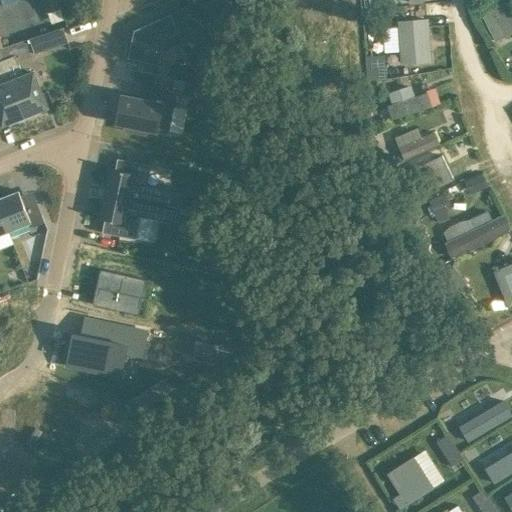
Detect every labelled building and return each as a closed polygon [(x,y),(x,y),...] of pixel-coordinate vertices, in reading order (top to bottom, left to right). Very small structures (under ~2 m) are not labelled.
[(43,0),(47,12),(62,7),(59,0),(43,0)] [(195,37),(177,0),(170,0),(155,7),(159,18),(134,29),(128,57),(159,64),(162,52),(165,37),(178,32),(183,43),(195,37)] [(502,0),(481,10),(496,40),(511,32),(511,8),(508,0),(502,0)] [(400,61),(431,60),(430,15),(399,16),(400,61)] [(29,38),(34,53),(69,41),(63,26),(29,38)] [(3,59),(26,118),(42,111),(41,108),(47,106),(33,71),(24,75),(15,54),(3,59)] [(10,124),(26,118),(3,59),(0,60),(0,115),(3,123),(9,121),(10,124)] [(137,78),(157,80),(158,70),(137,69),(137,78)] [(442,104),(437,84),(418,88),(416,82),(375,91),(381,118),(442,104)] [(149,100),(122,94),(116,122),(125,124),(124,130),(147,134),(148,128),(159,131),(169,133),(177,91),(152,85),(149,100)] [(450,173),(446,159),(473,152),(469,139),(416,155),(424,180),(450,173)] [(111,167),(105,193),(178,207),(168,204),(171,190),(147,185),(151,164),(118,157),(115,168),(113,168),(111,167)] [(484,171),(465,179),(470,191),(488,183),(484,171)] [(19,190),(0,197),(0,208),(9,230),(31,221),(33,226),(45,221),(42,214),(30,219),(21,195),(19,190)] [(178,207),(105,193),(100,218),(105,219),(102,232),(136,238),(140,216),(175,223),(178,207)] [(0,233),(9,230),(0,208),(0,233)] [(453,249),(511,235),(506,210),(447,224),(453,249)] [(199,252),(198,269),(224,271),(226,254),(199,252)] [(511,262),(490,269),(502,307),(511,304),(511,262)] [(93,303),(140,314),(147,279),(100,268),(93,303)] [(72,343),(68,364),(120,374),(125,350),(142,354),(147,331),(86,318),(80,344),(72,343)] [(128,399),(135,411),(172,389),(165,377),(128,399)] [(66,442),(89,428),(70,399),(60,405),(63,410),(54,415),(52,411),(50,412),(40,397),(11,416),(37,458),(65,441),(66,442)] [(511,410),(504,398),(459,423),(469,439),(511,414),(511,410)] [(450,463),(462,458),(452,433),(440,437),(450,463)] [(385,471),(405,504),(446,480),(427,447),(385,471)] [(511,449),(484,463),(492,480),(511,471),(511,449)] [(471,497),(482,511),(495,511),(499,510),(482,488),(471,497)] [(464,511),(458,502),(440,511),(464,511)]
